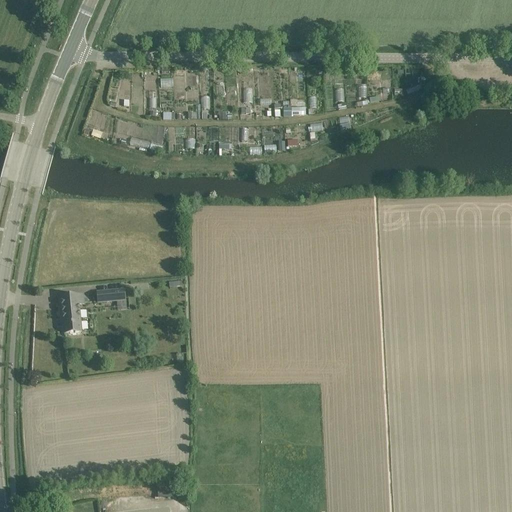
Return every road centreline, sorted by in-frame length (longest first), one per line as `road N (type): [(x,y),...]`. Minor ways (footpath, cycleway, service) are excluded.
road 1 (tertiary): [(511,55),(69,50)]
road 2 (tertiary): [(0,291),(39,121)]
